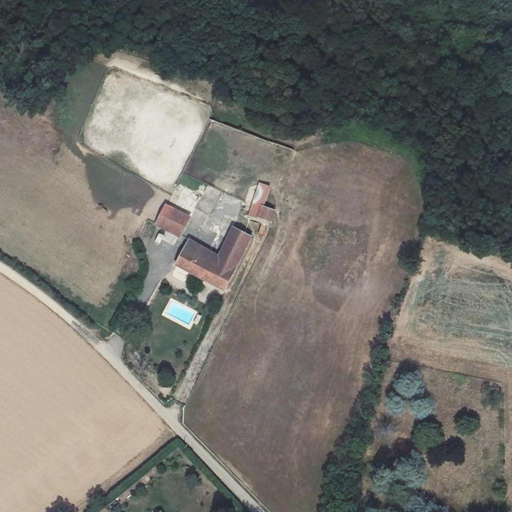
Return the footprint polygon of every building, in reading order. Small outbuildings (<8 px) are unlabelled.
[(173,218),(163,213),(157,226),(180,236),(202,194),(198,191),(207,174),(196,169),(173,218)] [(268,184),(258,200),(260,200),(269,205),(278,190),(268,184)] [(260,200),(258,200),(252,216),(271,222),(275,211),(275,209),(269,205),(260,200)] [(225,257),(206,246),(201,256),(238,275),(254,237),(237,229),(225,257)] [(206,246),(190,238),(176,261),(229,294),(238,275),(201,256),(206,246)]
